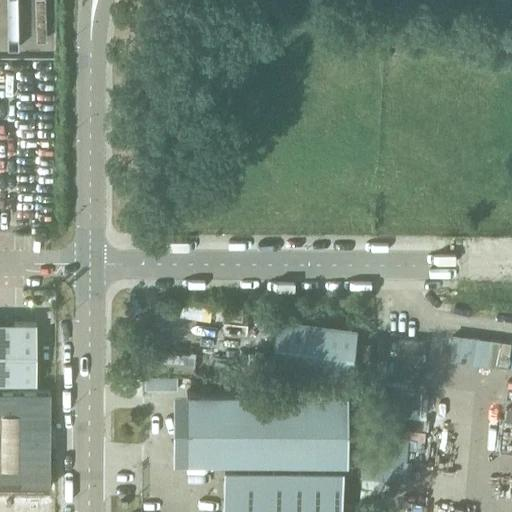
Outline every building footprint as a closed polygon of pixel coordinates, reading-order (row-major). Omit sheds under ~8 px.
[(269,369),(350,379),(356,327),(276,317),(269,369)] [(0,381),(36,382),(36,322),(0,321),(0,381)] [(144,375),(144,388),(176,388),(177,375),(144,375)] [(0,487),(49,487),(50,427),(50,390),(0,389),(0,487)] [(186,459),(346,460),(347,392),(186,391),(186,415),(178,415),(178,435),(186,435),(186,459)] [(365,453),(363,474),(406,478),(410,435),(422,437),(423,426),(413,425),(414,417),(401,416),(399,434),(386,433),(384,454),(365,453)] [(340,511),(343,469),(223,468),(221,511),(340,511)]
